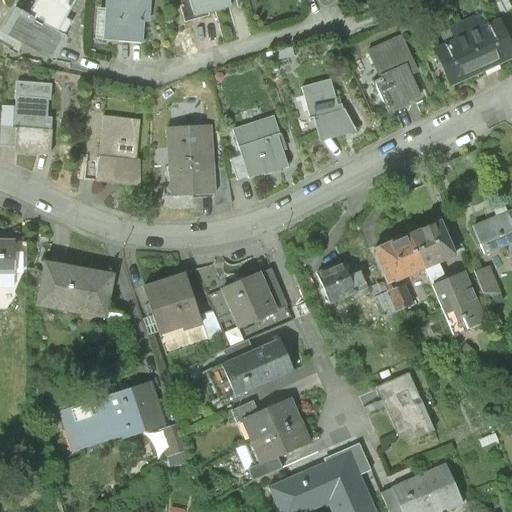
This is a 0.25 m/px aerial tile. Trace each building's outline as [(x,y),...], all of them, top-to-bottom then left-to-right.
[(27,0),(5,39),(48,64),(73,21),(69,19),(78,4),(70,0),(27,0)] [(103,0),(101,42),(140,45),(141,24),(147,24),(148,0),(103,0)] [(187,0),(193,18),(230,7),(227,0),(187,0)] [(473,21),(461,26),(483,76),(511,63),(511,53),(499,25),(478,34),(473,21)] [(449,91),(483,76),(461,26),(450,31),(456,45),(434,55),(449,91)] [(375,91),(387,119),(407,110),(406,108),(419,101),(410,79),(417,76),(400,38),(365,54),(368,60),(360,64),(372,92),(375,91)] [(329,81),(300,90),(308,121),(312,120),(317,145),(354,134),(342,111),(341,111),(339,105),(335,106),(329,81)] [(0,128),(0,147),(13,148),(13,156),(49,158),(51,119),(46,118),(47,100),(50,100),(51,85),(15,83),(13,129),(0,128)] [(273,119),(230,134),(239,159),(247,183),(262,178),(263,180),(287,172),(281,154),(285,152),(273,119)] [(101,120),(94,186),(139,191),(140,185),(139,163),(134,162),(138,124),(101,120)] [(165,131),(169,202),(213,199),(211,171),(209,129),(165,131)] [(495,145),(479,151),(489,173),(504,166),(495,145)] [(479,151),(448,165),(458,188),(489,174),(489,173),(479,151)] [(235,187),(247,183),(239,159),(227,163),(235,187)] [(150,162),(139,163),(140,185),(151,185),(150,162)] [(225,170),(211,171),(213,199),(213,210),(230,206),(225,170)] [(511,262),(511,228),(507,218),(506,214),(471,230),(484,258),(506,248),(511,262)] [(440,222),(408,235),(422,269),(454,256),(440,222)] [(388,284),(422,269),(408,235),(387,245),(388,248),(375,254),(388,284)] [(0,273),(12,273),(12,243),(0,243),(0,273)] [(25,243),(12,243),(12,273),(26,273),(25,243)] [(340,264),(318,274),(331,304),(365,288),(359,275),(348,280),(340,264)] [(41,267),(34,309),(104,321),(111,279),(41,267)] [(271,269),(258,275),(275,312),(288,307),(271,269)] [(497,295),(486,270),(473,275),(484,300),(497,295)] [(198,316),(183,275),(141,287),(159,334),(182,326),(183,330),(201,323),(198,316)] [(258,275),(219,292),(236,330),(275,312),(258,275)] [(463,275),(432,288),(444,317),(450,315),(454,325),(461,322),(465,332),(483,324),(463,275)] [(402,286),(383,294),(392,314),(410,306),(402,286)] [(379,319),(392,314),(383,294),(371,299),(379,319)] [(211,312),(198,316),(201,323),(207,341),(222,336),(211,312)] [(226,363),(219,366),(233,398),(272,381),(292,373),(278,340),(252,351),(226,363)] [(226,363),(252,351),(247,341),(222,352),(226,363)] [(296,381),(292,373),(272,381),(276,389),(296,381)] [(408,375),(375,389),(396,438),(408,433),(412,442),(432,433),(408,375)] [(40,403),(53,393),(44,382),(31,392),(40,403)] [(163,429),(148,385),(57,416),(70,457),(118,440),(119,444),(163,429)] [(239,425),(249,446),(298,423),(288,400),(255,415),(256,417),(239,425)] [(256,417),(255,415),(250,404),(228,414),(234,427),(239,425),(256,417)] [(308,444),(298,423),(249,446),(258,466),(274,459),(308,444)] [(322,465),(324,469),(348,458),(357,478),(369,473),(357,449),(322,465)] [(322,465),(268,489),(277,511),(303,511),(327,501),(331,511),(372,511),(357,478),(348,458),(324,469),(322,465)] [(280,472),(274,459),(258,466),(245,472),(251,486),(280,472)] [(444,465),(390,489),(399,511),(441,511),(461,504),(444,465)] [(399,511),(390,489),(378,494),(385,511),(399,511)]
